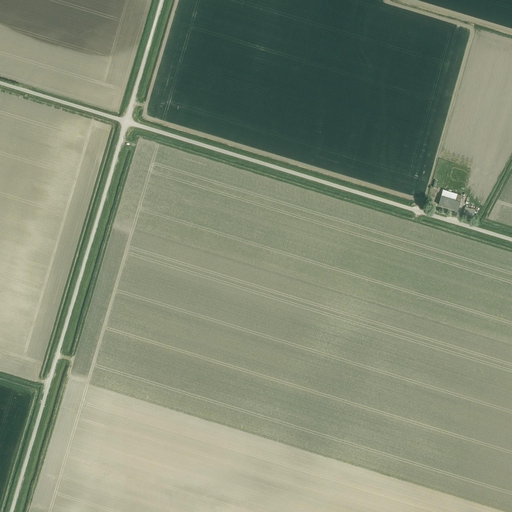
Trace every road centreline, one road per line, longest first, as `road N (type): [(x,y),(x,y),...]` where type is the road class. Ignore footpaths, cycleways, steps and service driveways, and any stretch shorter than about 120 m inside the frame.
road 1 (unclassified): [(10,511),(125,122)]
road 2 (unclassified): [(511,240),(125,122)]
road 3 (unclassified): [(125,122),(0,83)]
road 4 (unclassified): [(125,122),(161,0)]
